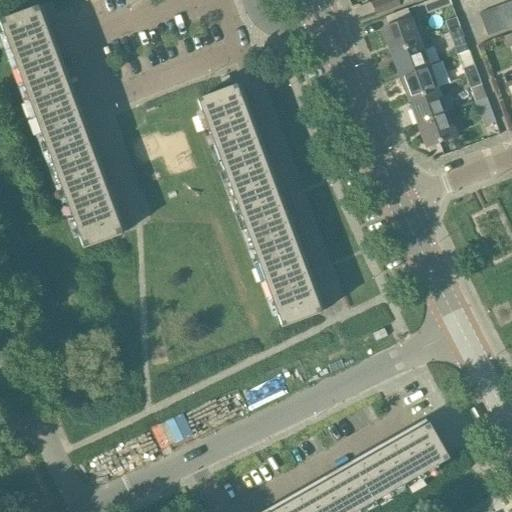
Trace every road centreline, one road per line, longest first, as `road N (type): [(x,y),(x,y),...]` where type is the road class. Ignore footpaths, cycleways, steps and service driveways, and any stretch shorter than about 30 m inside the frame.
road 1 (residential): [(87,511),(460,330)]
road 2 (residential): [(329,296),(240,52)]
road 3 (residential): [(399,204),(315,0)]
road 4 (unclassified): [(83,511),(0,341)]
road 5 (residential): [(91,106),(69,47),(171,10)]
road 6 (residential): [(91,106),(240,52)]
road 7 (residential): [(460,330),(399,204)]
road 8 (residential): [(399,204),(511,161)]
